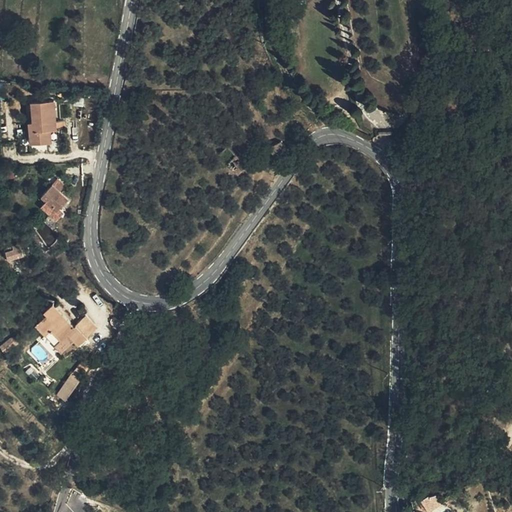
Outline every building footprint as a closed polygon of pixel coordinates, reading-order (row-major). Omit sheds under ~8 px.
[(83,91),(75,90),(74,103),(82,103),(83,91)] [(52,141),(51,138),(50,125),(56,125),(55,100),(32,101),(34,121),(30,121),(31,142),(52,141)] [(274,155),(286,148),(282,140),(270,147),(274,155)] [(238,174),(249,163),(230,146),(220,157),(238,174)] [(65,184),(58,178),(42,195),(47,200),(41,206),(56,221),(64,212),(59,208),(69,198),(60,190),(65,184)] [(23,255),(20,244),(12,246),(12,249),(7,250),(9,259),(23,255)] [(36,324),(46,335),(51,330),(60,340),(55,344),(62,351),(75,339),(78,343),(86,335),(87,336),(97,327),(86,315),(75,326),(53,303),(44,311),(46,314),(36,324)] [(51,330),(46,335),(55,344),(60,340),(51,330)] [(11,336),(3,343),(8,351),(16,343),(17,342),(17,341),(17,340),(17,339),(17,338),(16,337),(15,336),(13,336),(11,336)] [(8,351),(3,343),(0,345),(5,353),(8,351)] [(88,366),(82,361),(72,372),(78,377),(88,366)] [(56,395),(65,402),(80,380),(71,374),(56,395)] [(432,496),(431,495),(424,499),(431,510),(443,503),(438,493),(432,496)]
